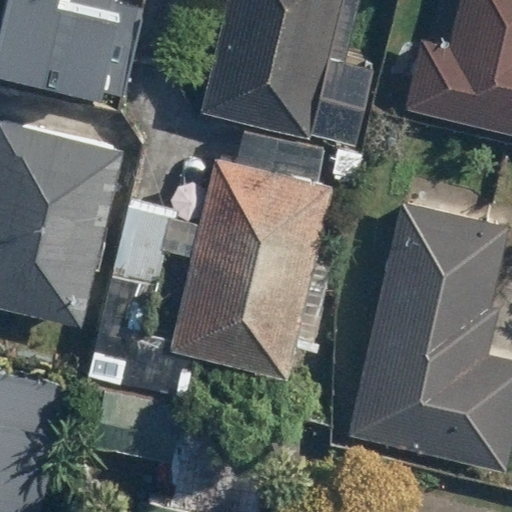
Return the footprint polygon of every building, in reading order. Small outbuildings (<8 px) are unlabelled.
[(12,0),(0,55),(113,82),(131,0),(12,0)] [(343,42),(352,0),(235,0),(213,95),(367,131),(386,53),(343,42)] [(511,0),(437,0),(427,42),(409,112),(511,138),(511,0)] [(0,291),(96,313),(137,131),(5,102),(0,126),(0,291)] [(297,361),(340,171),(226,146),(183,335),(297,361)] [(177,204),(139,200),(132,268),(170,272),(177,204)] [(511,229),(511,226),(407,203),(357,428),(511,462),(511,354),(485,349),(511,229)] [(38,511),(74,381),(0,361),(0,511),(38,511)] [(265,511),(279,399),(112,380),(106,436),(180,445),(178,462),(147,459),(140,511),(265,511)]
